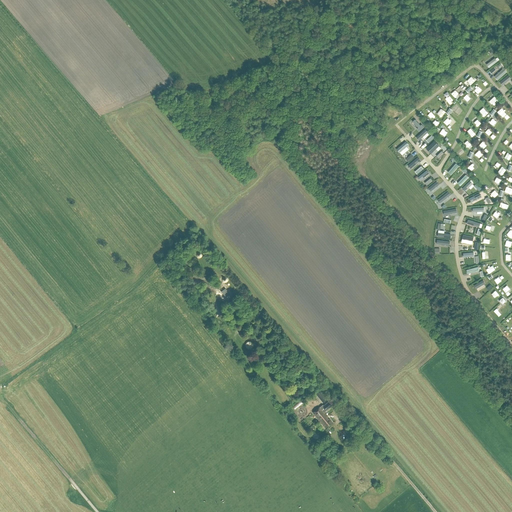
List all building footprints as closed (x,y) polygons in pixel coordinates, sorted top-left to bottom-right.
[(462,94),(467,89),(463,85),(458,90),(462,94)] [(453,103),(457,99),(452,95),(449,98),(453,103)] [(457,108),(462,113),(465,110),(461,105),(457,108)] [(480,116),(476,119),(481,124),(484,121),(480,116)] [(332,393),(335,391),(329,385),(326,387),(332,393)] [(315,393),(322,402),(326,399),(318,390),(315,393)] [(329,419),(328,419),(327,418),(328,417),(324,412),(331,406),(328,402),(323,405),(313,413),(325,427),(332,422),(329,419)]
